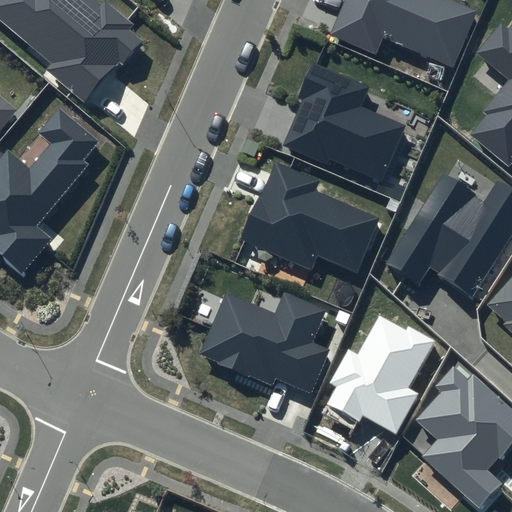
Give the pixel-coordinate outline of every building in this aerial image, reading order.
[(104,0),(101,4),(95,0),(0,0),(0,18),(53,62),(46,70),(84,101),(117,60),(122,64),(142,40),(130,30),(135,24),(105,0),(104,0)] [(344,0),(331,33),(376,53),(383,37),(452,66),(477,10),(454,0),(344,0)] [(511,22),(508,27),(500,21),(474,53),(507,79),(481,111),(485,115),(471,134),(508,164),(511,158),(511,22)] [(371,85),(312,60),(297,97),(302,99),(282,145),(326,164),(328,159),(383,182),(407,125),(362,106),(371,85)] [(0,131),(19,109),(0,93),(0,131)] [(100,141),(59,107),(38,133),(51,144),(29,170),(7,151),(0,159),(0,257),(20,275),(51,240),(35,226),(88,164),(84,160),(100,141)] [(320,180),(274,160),(241,239),(310,268),(316,255),(357,272),(380,218),(315,192),(320,180)] [(484,200),(443,173),(385,263),(418,284),(428,268),(473,296),(511,235),(511,189),(497,180),(484,200)] [(511,275),(486,305),(504,321),(501,324),(511,333),(511,275)] [(225,293),(198,355),(273,387),(276,379),(312,394),(331,349),(313,341),(326,310),(284,292),(274,314),(225,293)] [(406,331),(379,317),(358,355),(348,349),(330,383),(337,387),(327,406),(359,423),(362,416),(397,434),(420,392),(410,387),(434,342),(408,328),(406,331)] [(511,445),(511,410),(473,375),(467,381),(452,367),(434,386),(441,392),(414,421),(436,441),(419,458),(477,511),(480,511),(505,486),(488,471),(511,445)]
